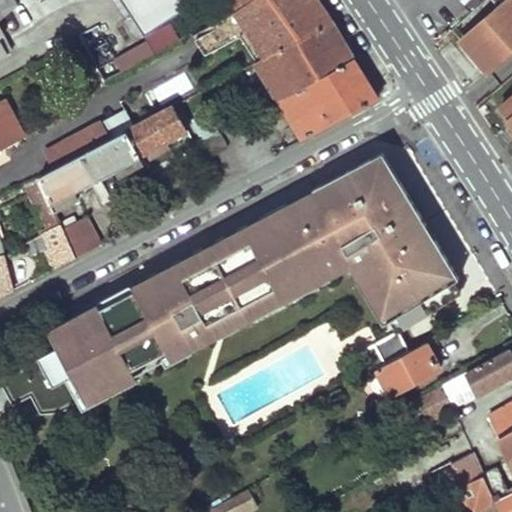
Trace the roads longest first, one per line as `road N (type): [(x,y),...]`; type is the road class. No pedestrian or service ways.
road 1 (residential): [(0,315),(426,87)]
road 2 (secondary): [(426,87),(511,222)]
